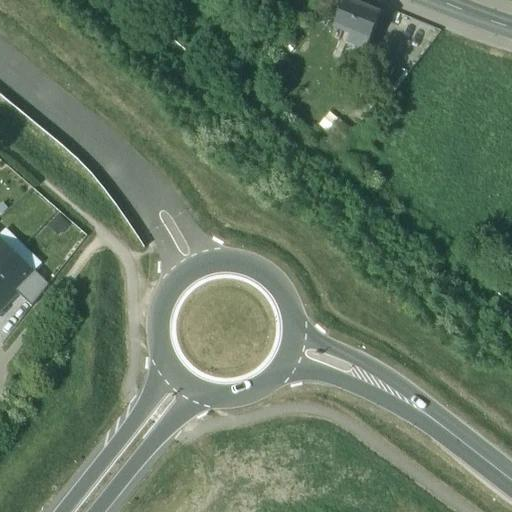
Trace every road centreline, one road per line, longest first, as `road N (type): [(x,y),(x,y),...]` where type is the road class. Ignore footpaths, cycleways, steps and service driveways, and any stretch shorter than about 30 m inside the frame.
road 1 (secondary): [(296,350),(347,366),(511,483)]
road 2 (secondary): [(0,65),(145,192)]
road 3 (motorway): [(171,370),(62,511)]
road 4 (secondary): [(296,350),(294,307),(268,274),(227,262),(187,277)]
road 5 (motorway): [(103,511),(197,393)]
road 6 (secondary): [(197,393),(245,399),(286,372),(296,350)]
